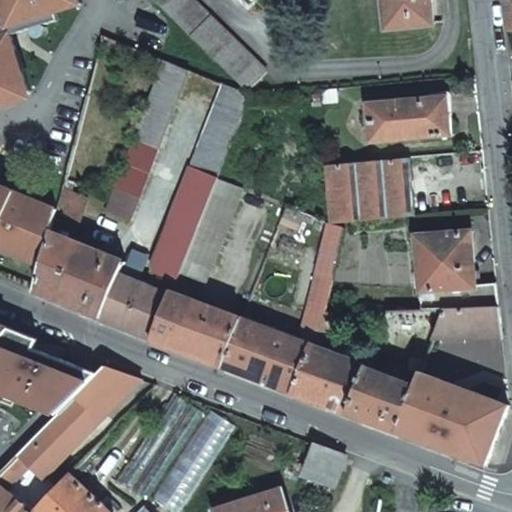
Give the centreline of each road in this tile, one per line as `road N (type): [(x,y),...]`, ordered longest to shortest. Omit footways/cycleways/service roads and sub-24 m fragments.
road 1 (residential): [(0,294),(167,365),(511,489)]
road 2 (residential): [(479,0),(511,268)]
